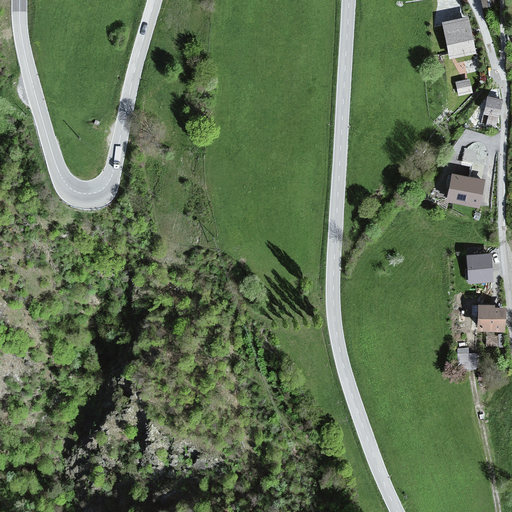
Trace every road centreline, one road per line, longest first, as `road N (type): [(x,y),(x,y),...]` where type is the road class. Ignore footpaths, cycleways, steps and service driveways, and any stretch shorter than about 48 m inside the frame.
road 1 (secondary): [(349,0),(334,319),(352,395),(397,511)]
road 2 (secondary): [(19,0),(53,157),(64,182),(81,193),(103,187),(113,170),(154,0)]
